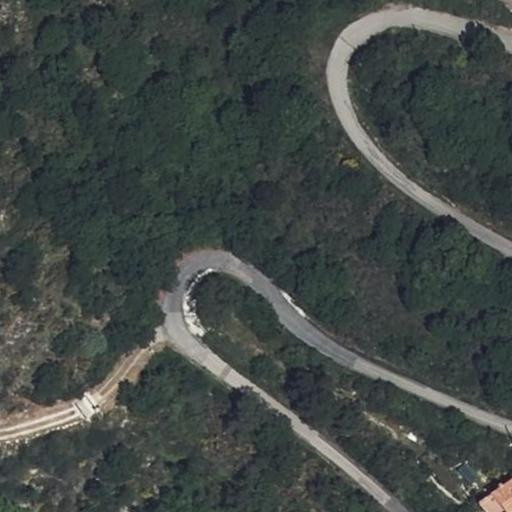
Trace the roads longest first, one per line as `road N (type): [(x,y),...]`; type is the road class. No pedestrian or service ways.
road 1 (unclassified): [(394,511),(302,431),(187,348),(176,309),(192,270),(214,263),(245,270),(282,313),(347,361),(511,430)]
road 2 (unclassified): [(511,246),(394,183),(359,137),(338,88),(345,46),(391,17),(454,24),(511,43)]
road 3 (track): [(178,330),(88,404),(0,434)]
